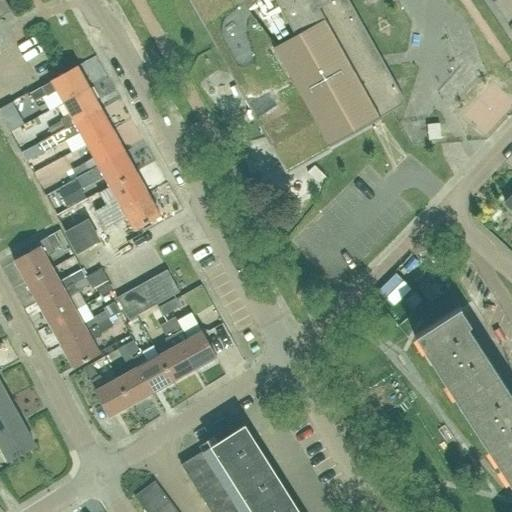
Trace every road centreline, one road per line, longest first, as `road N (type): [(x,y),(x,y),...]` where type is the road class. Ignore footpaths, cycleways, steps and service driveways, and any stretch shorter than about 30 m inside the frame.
road 1 (tertiary): [(288,356),(87,0)]
road 2 (residential): [(93,471),(0,305)]
road 3 (residential): [(511,263),(445,202),(511,133)]
road 4 (tertiary): [(383,511),(288,356)]
road 5 (residential): [(147,441),(288,356)]
